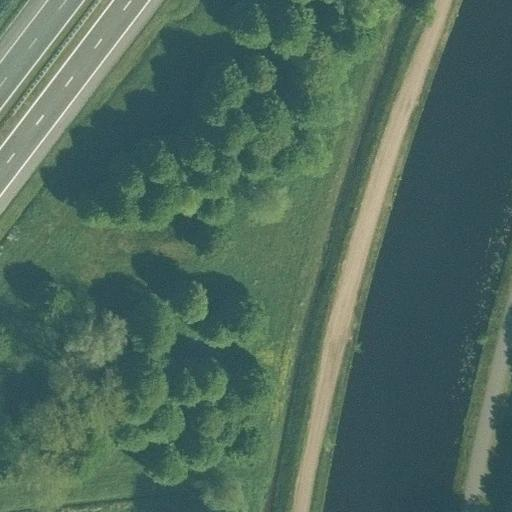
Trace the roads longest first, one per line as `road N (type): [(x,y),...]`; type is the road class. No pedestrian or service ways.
road 1 (track): [(440,0),(375,178),(301,511)]
road 2 (motorway): [(0,172),(131,0)]
